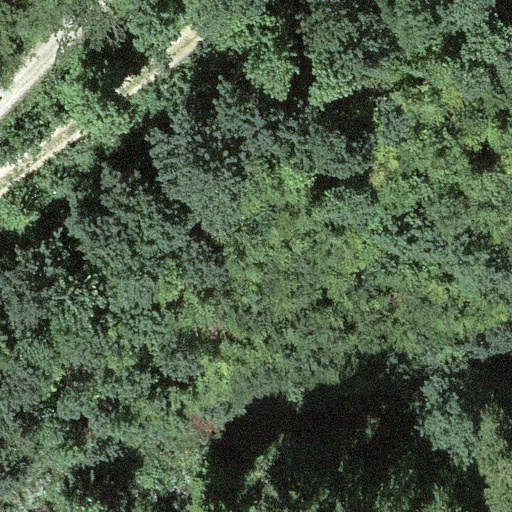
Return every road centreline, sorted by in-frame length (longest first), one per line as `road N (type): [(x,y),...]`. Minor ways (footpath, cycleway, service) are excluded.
road 1 (track): [(0,481),(511,341)]
road 2 (track): [(0,193),(244,0)]
road 3 (track): [(106,0),(0,105)]
